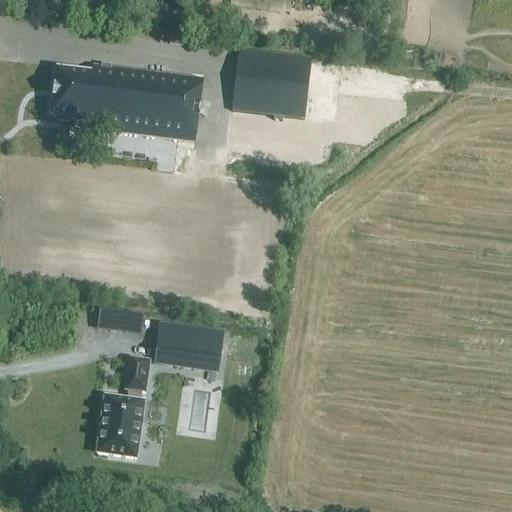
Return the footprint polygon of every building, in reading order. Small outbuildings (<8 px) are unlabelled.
[(304,122),(311,62),(239,54),(233,114),(304,122)] [(196,145),(202,83),(92,69),(91,76),(56,72),(50,120),(58,121),(58,124),(70,126),(71,124),(85,126),(84,132),(196,145)] [(353,93),(354,85),(382,88),(384,76),(345,72),(343,92),(353,93)] [(79,145),(66,144),(65,156),(77,158),(79,145)] [(208,164),(200,163),(202,148),(177,145),(172,195),(205,198),(208,164)] [(159,348),(156,366),(215,374),(217,355),(159,348)] [(145,396),(149,364),(129,361),(125,393),(128,394),(126,403),(105,400),(97,456),(135,462),(143,406),(140,405),(142,396),(145,396)]
